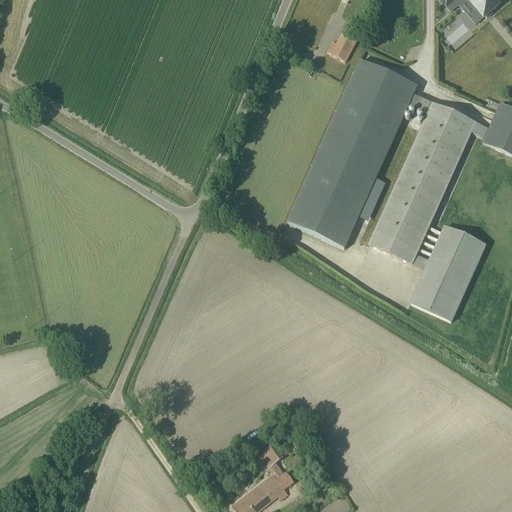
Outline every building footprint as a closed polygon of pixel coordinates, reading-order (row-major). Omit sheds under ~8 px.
[(448,6),(453,11),(462,3),(468,10),(472,7),(484,20),(485,18),(486,20),(492,15),(491,14),(499,7),(492,0),(438,0),(446,8),(448,6)] [(342,36),(331,57),(346,64),(357,43),(342,36)] [(417,89),(360,63),(287,225),(345,251),(408,109),(414,97),(417,89)] [(511,158),(511,110),(500,105),(488,131),(414,97),(408,109),(429,118),(369,249),(424,273),(410,306),(451,324),(455,315),(485,247),(444,229),(429,263),(415,257),(471,134),(484,140),(482,145),(511,158)] [(272,477),(246,497),(232,509),(234,511),(260,511),(278,498),(281,502),(288,496),(284,491),(292,484),(285,475),(284,476),(276,464),(283,459),(274,447),(259,458),(272,477)] [(314,465),(323,458),(316,449),(311,453),(307,448),(290,462),(297,471),(310,460),(314,465)]
